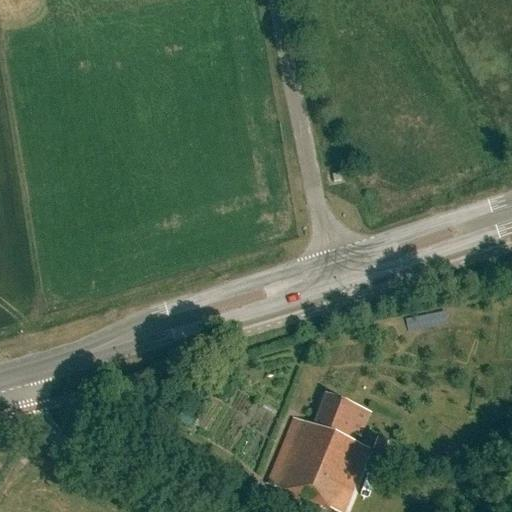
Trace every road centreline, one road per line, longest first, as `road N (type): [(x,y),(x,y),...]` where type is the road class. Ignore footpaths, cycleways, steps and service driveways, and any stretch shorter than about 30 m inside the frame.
road 1 (primary): [(22,373),(334,279)]
road 2 (unclassified): [(334,279),(317,227),(279,0)]
road 3 (unclassified): [(210,511),(49,432),(22,373)]
road 4 (primary): [(334,279),(511,221)]
